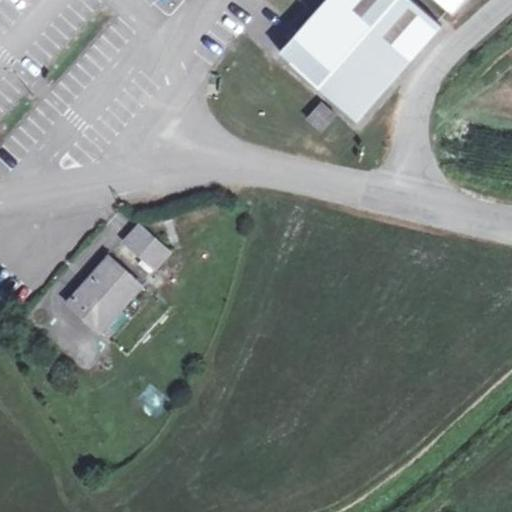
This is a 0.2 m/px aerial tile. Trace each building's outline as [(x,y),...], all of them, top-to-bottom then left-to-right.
[(400,73),(442,26),(437,21),(413,0),(327,0),(313,16),(281,52),(358,121),(400,73)] [(435,0),(447,9),(453,15),(466,0),(435,0)] [(384,95),(360,120),(371,130),(395,106),(384,95)] [(322,102),(308,118),(322,131),(336,115),(322,102)] [(160,265),(170,253),(139,225),(125,241),(156,269),(160,265)] [(101,332),(141,286),(110,258),(69,304),(101,332)]
